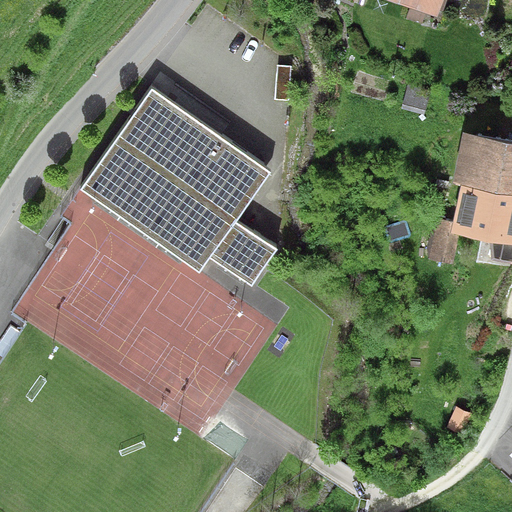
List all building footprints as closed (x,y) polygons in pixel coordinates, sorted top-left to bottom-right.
[(385,0),(437,18),(443,0),(385,0)] [(288,100),(291,66),(278,64),(275,99),(288,100)] [(409,83),(402,108),(425,114),(431,89),(409,83)] [(271,172),(151,89),(80,190),(199,273),(210,259),(236,222),(271,172)] [(460,235),(511,244),(511,140),(464,133),(453,183),(461,185),(453,221),(451,233),(460,235)] [(453,221),(436,217),(427,258),(453,264),(460,235),(451,233),(453,221)] [(407,220),(383,226),(387,243),(411,238),(407,220)] [(236,222),(210,259),(251,287),(277,250),(236,222)]
